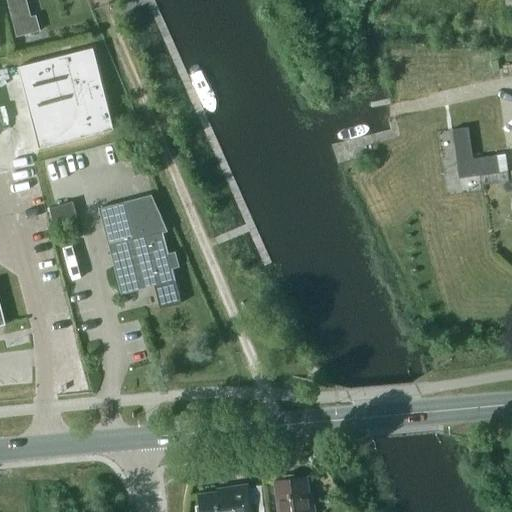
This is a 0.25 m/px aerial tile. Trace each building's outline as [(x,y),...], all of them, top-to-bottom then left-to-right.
[(17,35),(41,28),(37,14),(32,15),(13,20),(17,35)] [(38,148),(113,129),(93,48),(18,66),(19,73),(22,72),(39,141),(36,142),(38,148)] [(479,175),(481,185),(509,181),(507,171),(499,172),(497,155),(473,158),(468,127),(452,129),(459,178),(479,175)] [(162,231),(149,195),(125,201),(99,208),(114,268),(117,267),(123,290),(138,286),(149,283),(153,282),(154,285),(160,309),(181,303),(175,280),(162,231)] [(61,204),(49,208),(53,223),(73,218),(69,202),(61,204)] [(313,511),(312,502),(309,502),(305,477),(275,481),(279,511),(313,511)] [(227,491),(199,495),(201,511),(251,511),(248,485),(227,488),(227,491)]
